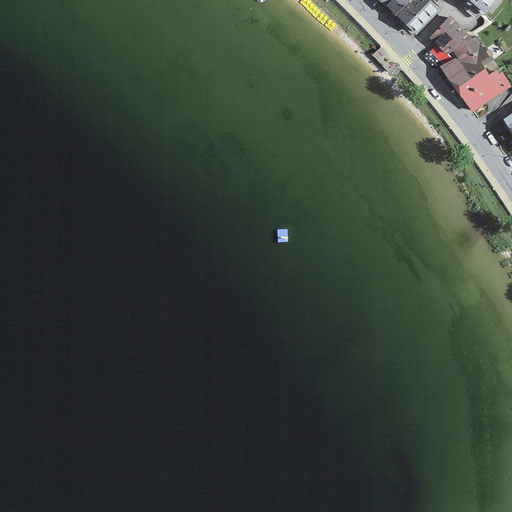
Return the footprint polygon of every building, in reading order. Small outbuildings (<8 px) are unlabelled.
[(378,0),(399,17),(415,0),(378,0)] [(415,0),(399,17),(420,36),(443,10),(435,1),(435,0),(415,0)] [(503,0),(467,0),(487,18),(503,0)] [(460,58),(478,36),(453,15),(432,37),(449,54),(457,53),(460,58)] [(460,58),(444,67),(456,83),(495,59),(478,36),(460,58)] [(511,87),(511,81),(495,59),(456,83),(475,113),(511,87)] [(511,133),(511,114),(503,121),(511,133)]
